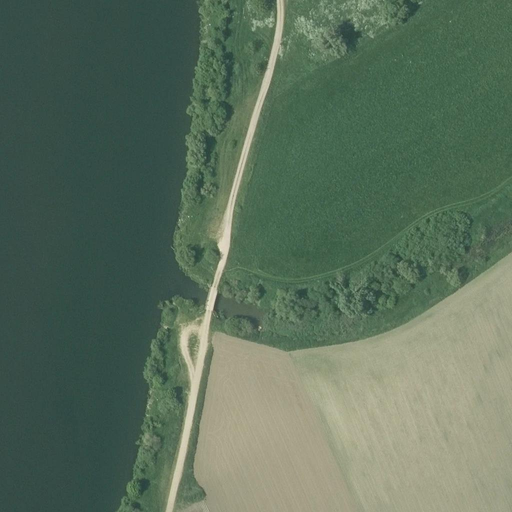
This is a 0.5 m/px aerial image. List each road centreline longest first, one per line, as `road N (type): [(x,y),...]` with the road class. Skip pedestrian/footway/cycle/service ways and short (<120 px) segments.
road 1 (track): [(511,169),(388,257),(349,275),(287,281),(219,268)]
road 2 (track): [(219,268),(281,0)]
road 3 (track): [(172,511),(219,268)]
